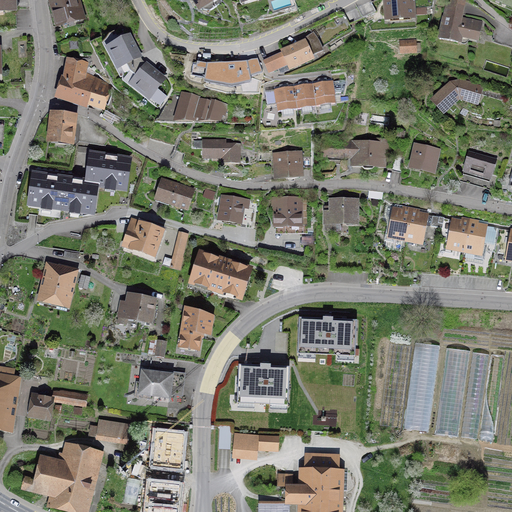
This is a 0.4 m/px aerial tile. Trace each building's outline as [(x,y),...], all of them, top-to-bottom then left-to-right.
[(16,0),(0,0),(0,16),(18,16),(16,0)] [(77,0),(65,0),(48,5),(56,32),(85,23),(77,0)] [(225,0),(190,0),(202,16),(225,0)] [(242,0),(246,9),(264,4),(262,0),(242,0)] [(415,0),(384,0),(387,26),(418,23),(415,0)] [(484,24),(464,21),(467,3),(452,0),(451,6),(446,5),(440,43),(464,48),(465,42),(480,45),(484,24)] [(511,0),(492,0),(491,2),(511,10),(511,0)] [(358,7),(364,18),(376,12),(370,1),(358,7)] [(344,14),(350,25),(364,18),(358,7),(344,14)] [(144,61),(131,37),(105,50),(117,74),(144,61)] [(67,41),(57,44),(59,55),(68,57),(73,43),(67,41)] [(416,42),(399,43),(400,57),(417,56),(416,42)] [(307,44),(264,65),(271,79),(290,70),(293,75),(317,64),(307,44)] [(83,80),(86,75),(88,65),(66,61),(56,93),(89,102),(93,91),(85,87),(87,81),(83,80)] [(230,68),(211,67),(211,86),(231,87),(233,93),(255,88),(250,64),(230,68)] [(129,87),(151,104),(169,82),(147,65),(129,87)] [(93,91),(89,102),(104,109),(112,89),(99,86),(101,81),(86,75),(83,80),(87,81),(85,87),(93,91)] [(450,85),(432,104),(446,120),(462,103),(480,109),(487,89),(461,83),(450,85)] [(335,85),(315,88),(318,110),(338,107),(335,85)] [(315,88),(296,90),(299,113),(318,110),(315,88)] [(296,90),(276,93),(278,115),(299,113),(296,90)] [(193,121),(199,97),(182,92),(174,123),(193,121)] [(199,97),(193,121),(224,123),(229,105),(199,97)] [(78,118),(51,115),(47,148),(75,151),(78,118)] [(153,129),(151,137),(173,144),(176,136),(153,129)] [(221,165),(240,165),(240,146),(227,146),(227,140),(201,140),(202,160),(221,160),(221,165)] [(352,171),(387,171),(388,144),(321,143),(320,161),(352,162),(352,171)] [(442,152),(415,147),(410,172),(437,178),(442,152)] [(132,160),(88,154),(85,182),(84,188),(98,189),(98,192),(127,196),(132,160)] [(311,168),(311,154),(303,154),(303,168),(311,168)] [(397,154),(393,170),(400,172),(404,156),(397,154)] [(300,155),(273,157),(275,179),(302,177),(300,155)] [(493,185),(500,164),(471,155),(464,176),(493,185)] [(453,174),(444,171),(440,183),(449,186),(453,174)] [(32,176),(28,207),(95,215),(98,192),(98,189),(84,188),(85,182),(32,176)] [(196,189),(162,178),(154,201),(188,212),(196,189)] [(248,201),(222,196),(218,223),(244,228),(248,201)] [(300,200),(275,199),(275,227),(299,227),(300,200)] [(359,201),(329,201),(329,214),(324,214),(324,229),(359,229),(359,201)] [(405,244),(411,213),(394,210),(387,241),(405,244)] [(411,213),(405,244),(423,248),(429,217),(411,213)] [(166,233),(132,221),(122,250),(156,262),(166,233)] [(464,255),(470,224),(452,221),(447,252),(464,255)] [(470,224),(464,255),(482,258),(488,227),(470,224)] [(188,237),(178,234),(170,271),(180,273),(188,237)] [(224,262),(201,255),(191,285),(243,302),(253,271),(224,262)] [(79,274),(46,266),(37,306),(70,314),(79,274)] [(90,280),(81,278),(78,291),(87,293),(90,280)] [(157,303),(127,297),(126,305),(120,304),(116,322),(152,329),(157,303)] [(217,317),(186,312),(179,351),(200,355),(203,340),(212,341),(217,317)] [(357,321),(300,319),(299,354),(355,357),(357,321)] [(166,343),(158,342),(156,357),(163,358),(166,343)] [(415,342),(406,429),(431,431),(440,345),(415,342)] [(461,436),(469,350),(446,347),(437,434),(461,436)] [(490,354),(473,352),(462,437),(479,439),(490,354)] [(492,354),(481,438),(494,440),(505,355),(492,354)] [(289,367),(239,365),(238,403),(287,405),(289,367)] [(175,379),(142,374),(139,399),(172,403),(175,379)] [(22,380),(0,376),(0,430),(14,432),(22,380)] [(55,405),(86,410),(88,399),(54,393),(53,400),(56,401),(55,405)] [(53,400),(32,397),(28,422),(51,426),(55,405),(56,401),(53,400)] [(132,428),(100,423),(97,443),(129,448),(132,428)] [(260,434),(234,432),(232,457),(258,459),(259,451),(260,435),(260,434)] [(259,451),(278,452),(279,436),(260,435),(259,451)] [(67,447),(63,465),(41,459),(32,498),(48,502),(46,511),(47,511),(90,511),(104,456),(67,447)] [(276,488),(284,488),(284,500),(258,500),(258,511),(291,511),(291,506),(295,506),(294,511),(343,511),(344,469),(340,468),(340,455),(303,455),(303,465),(297,465),(297,473),(276,473),(276,488)] [(137,504),(142,480),(129,477),(124,502),(137,504)]
